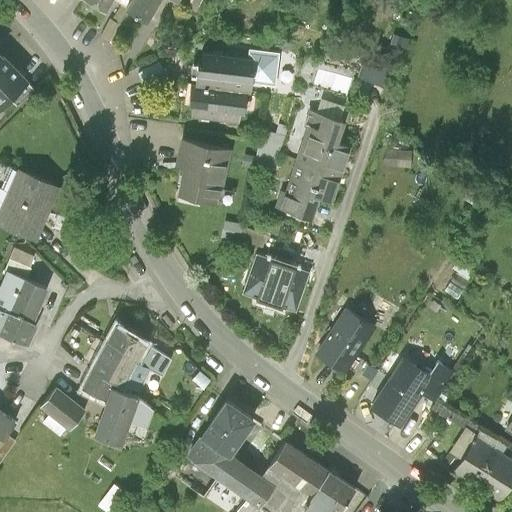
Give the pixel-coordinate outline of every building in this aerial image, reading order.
[(114,1),(111,0),(83,0),(81,4),(106,17),(114,1)] [(135,0),(124,16),(146,28),(162,0),(177,8),(180,0),(135,0)] [(304,31),(290,27),(286,42),(300,45),(304,31)] [(410,41),(392,35),(382,68),(388,70),(382,88),(395,91),(410,41)] [(196,70),(194,89),(216,91),(221,91),(225,58),(202,56),(200,70),(196,70)] [(245,94),(249,94),(251,71),(247,71),(248,60),(225,58),(221,91),(245,94)] [(27,87),(2,61),(1,63),(0,63),(0,113),(11,103),(27,87)] [(382,68),(363,62),(358,80),(382,88),(388,70),(382,68)] [(158,66),(138,76),(142,84),(162,74),(158,66)] [(34,94),(27,87),(11,103),(18,110),(34,94)] [(194,89),(190,88),(187,112),(191,112),(191,120),(213,122),(216,91),(194,89)] [(242,117),(245,94),(221,91),(216,91),(213,122),(237,125),(238,117),(242,117)] [(318,102),(314,115),(338,124),(343,111),(318,102)] [(299,160),(343,175),(352,149),(339,145),(345,127),(338,124),(314,115),(309,114),(301,134),(307,136),(299,160)] [(255,158),(254,164),(275,169),(283,139),(261,134),(255,158)] [(212,204),(223,152),(180,142),(175,167),(174,171),(182,173),(177,197),(212,204)] [(409,156),(384,153),(382,167),(408,170),(409,156)] [(254,164),(255,158),(244,156),(241,168),(253,170),(254,164)] [(332,207),(343,175),(299,160),(282,209),(313,220),(319,202),(332,207)] [(57,189),(17,171),(0,209),(0,224),(35,240),(57,189)] [(237,242),(240,226),(224,223),(221,239),(237,242)] [(261,252),(266,236),(241,227),(237,242),(236,244),(261,252)] [(8,262),(28,271),(33,259),(13,250),(8,262)] [(308,274),(256,258),(244,294),(297,311),(308,274)] [(7,274),(25,282),(30,272),(28,271),(9,262),(4,272),(7,274)] [(0,310),(35,322),(48,293),(25,282),(7,274),(0,292),(0,310)] [(35,322),(0,310),(0,332),(32,346),(39,324),(35,322)] [(345,371),(369,333),(349,320),(325,359),(345,371)] [(114,385),(111,391),(124,395),(138,364),(146,347),(116,327),(106,348),(127,359),(114,385)] [(170,361),(146,347),(138,364),(124,395),(136,398),(149,371),(163,377),(170,361)] [(127,359),(106,348),(92,374),(114,385),(127,359)] [(420,393),(429,379),(400,361),(372,406),(401,424),(420,393)] [(429,379),(420,393),(434,402),(451,374),(437,366),(429,379)] [(114,385),(92,374),(83,392),(100,401),(101,399),(105,401),(111,391),(114,385)] [(84,410),(56,387),(41,406),(70,428),(84,410)] [(105,401),(93,436),(121,448),(136,398),(124,395),(111,391),(105,401)] [(226,403),(201,437),(231,458),(255,424),(226,403)] [(0,448),(10,434),(16,427),(0,415),(0,448)] [(450,454),(462,461),(475,441),(478,437),(466,430),(450,454)] [(0,468),(19,441),(10,434),(0,448),(0,468)] [(328,474),(285,445),(261,479),(231,458),(201,437),(188,455),(222,479),(208,498),(227,511),(301,511),(303,510),(328,474)] [(497,456),(475,441),(462,461),(456,472),(478,486),(497,456)] [(511,481),(511,464),(497,456),(478,486),(500,500),(511,481)] [(340,511),(354,492),(328,474),(303,510),(305,511),(327,511),(328,511),(329,511),(340,511)]
